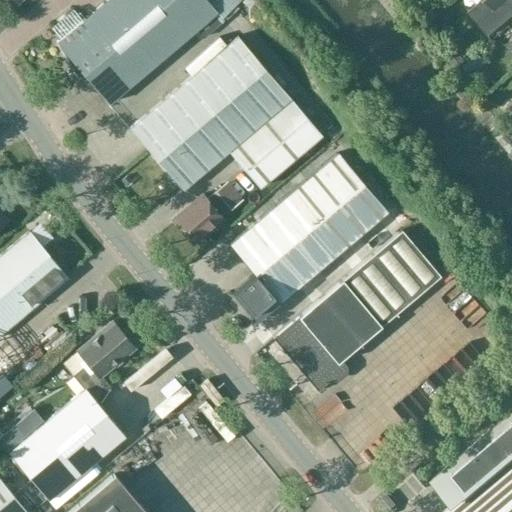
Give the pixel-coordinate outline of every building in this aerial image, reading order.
[(74,6),(52,25),(62,36),(55,42),(71,69),(76,66),(108,103),(216,12),(206,0),(105,0),(84,18),(74,6)] [(511,5),(507,0),(485,0),(488,3),(472,17),(488,36),(511,15),(511,5)] [(321,135),(290,98),(237,36),(129,127),(182,189),(227,150),(259,188),(321,135)] [(160,66),(167,75),(197,52),(189,43),(160,66)] [(456,52),(446,60),(454,69),(464,61),(456,52)] [(475,54),(460,67),(468,77),(483,64),(475,54)] [(279,302),(386,211),(336,153),(229,243),(259,278),(279,302)] [(202,191),(169,219),(193,246),(225,219),(222,216),(242,199),(226,181),(206,197),(202,191)] [(402,228),(342,280),(380,326),(440,275),(402,228)] [(48,245),(42,250),(28,233),(0,256),(0,333),(66,279),(51,261),(57,256),(48,245)] [(255,322),(279,302),(259,278),(235,299),(255,322)] [(342,280),(272,338),(317,391),(334,377),(328,370),(380,326),(342,280)] [(92,397),(94,396),(108,384),(100,375),(135,346),(113,320),(76,350),(76,351),(62,362),(72,374),(83,388),(92,397)] [(0,357),(0,370),(7,373),(11,361),(0,357)] [(187,362),(167,380),(175,389),(196,371),(187,362)] [(159,375),(130,402),(144,418),(173,391),(159,375)] [(125,434),(94,396),(92,397),(83,388),(7,450),(47,499),(125,434)] [(174,409),(167,416),(187,437),(194,430),(174,409)] [(464,494),(511,453),(511,411),(443,468),(464,494)] [(123,457),(158,498),(167,491),(162,485),(175,475),(144,439),(134,447),(123,457)] [(511,511),(511,453),(464,494),(441,511),(511,511)] [(145,511),(113,473),(67,511),(145,511)] [(0,511),(28,511),(0,477),(0,511)]
